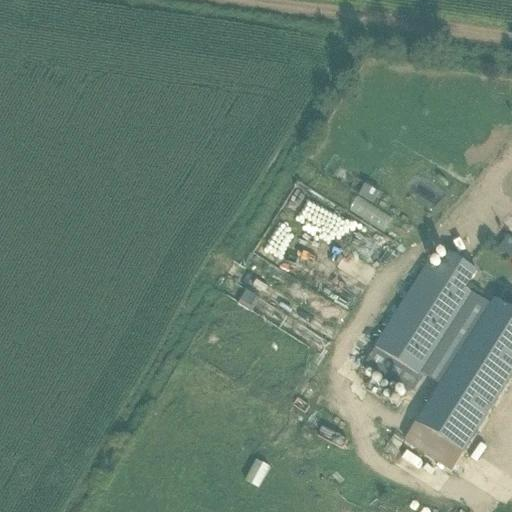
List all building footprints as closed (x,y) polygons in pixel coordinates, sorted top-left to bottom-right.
[(473,201),(511,153),(511,125),(459,190),(473,201)] [(290,186),(277,205),(360,260),(373,241),(290,186)] [(497,253),(511,262),(511,265),(511,267),(511,238),(507,236),(497,253)] [(375,349),(363,368),(407,396),(419,378),(421,375),(439,388),(439,387),(490,307),(473,296),(473,294),(465,289),(476,273),(448,255),(438,271),(427,264),(373,348),(375,349)] [(201,273),(230,289),(238,274),(209,258),(201,273)] [(439,387),(415,426),(463,455),(511,377),(511,297),(504,292),(497,302),(494,300),(490,307),(439,387)] [(184,336),(175,355),(217,375),(226,356),(184,336)]
